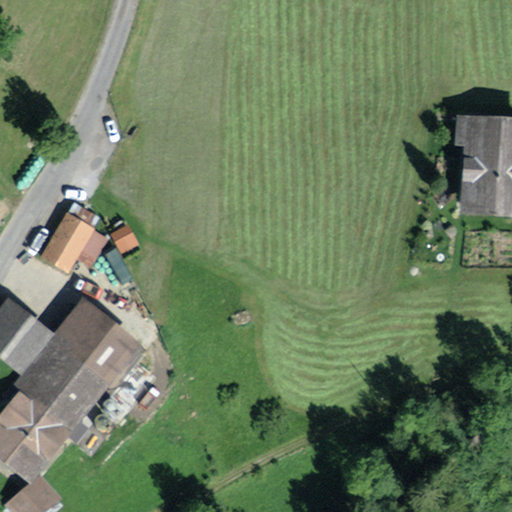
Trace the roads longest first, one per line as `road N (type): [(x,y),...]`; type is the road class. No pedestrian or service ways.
road 1 (track): [(165,511),(399,399),(511,357)]
road 2 (tertiary): [(0,260),(82,122),(129,0)]
